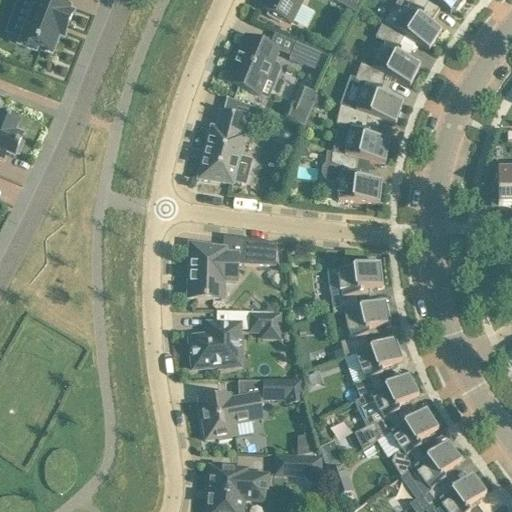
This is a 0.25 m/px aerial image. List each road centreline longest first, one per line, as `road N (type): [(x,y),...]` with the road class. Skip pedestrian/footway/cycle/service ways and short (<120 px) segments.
road 1 (residential): [(0,283),(126,0)]
road 2 (residential): [(171,511),(179,495),(156,326),(162,210)]
road 3 (residential): [(433,232),(394,239),(162,210)]
road 4 (residential): [(162,210),(189,94),(227,0)]
road 5 (unclassified): [(433,232),(436,192),(468,87),(511,32)]
road 6 (unclassified): [(460,365),(438,308),(433,232)]
